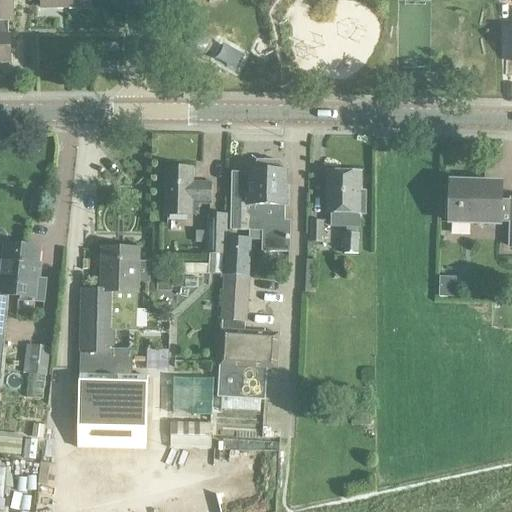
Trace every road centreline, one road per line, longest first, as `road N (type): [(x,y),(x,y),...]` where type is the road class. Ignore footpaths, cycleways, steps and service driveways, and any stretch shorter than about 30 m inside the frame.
road 1 (secondary): [(139,112),(511,120)]
road 2 (secondary): [(0,113),(139,112)]
